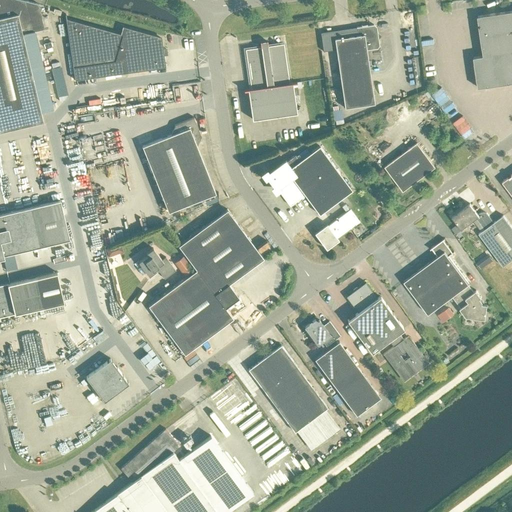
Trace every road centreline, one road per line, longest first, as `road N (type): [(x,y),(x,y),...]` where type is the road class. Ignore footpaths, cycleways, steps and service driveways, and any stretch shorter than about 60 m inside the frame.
road 1 (unclassified): [(315,285),(71,467),(9,480)]
road 2 (residential): [(315,285),(237,177),(208,5)]
road 3 (track): [(277,511),(511,337)]
road 4 (unclassified): [(511,141),(315,285)]
road 5 (unknown): [(48,127),(84,97),(216,69)]
